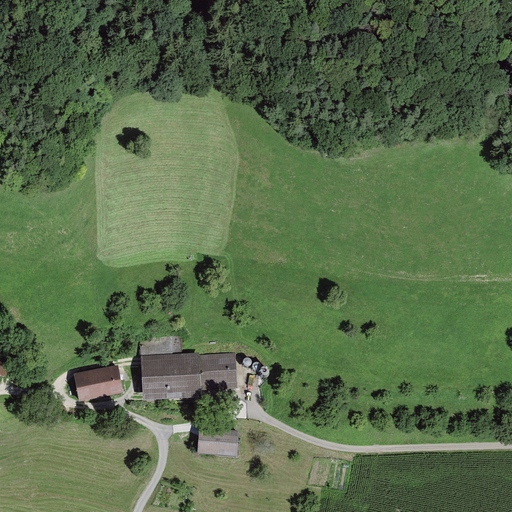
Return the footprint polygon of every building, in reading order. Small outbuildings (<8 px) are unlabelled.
[(141,357),(183,354),(182,336),(140,339),(141,357)] [(183,354),(141,357),(144,401),(202,398),(202,390),(237,388),(235,354),(200,356),(200,353),(183,354)] [(0,376),(15,378),(16,355),(0,354),(0,376)] [(119,366),(74,374),(80,402),(124,393),(119,366)] [(240,431),(200,428),(198,454),(238,457),(240,431)]
